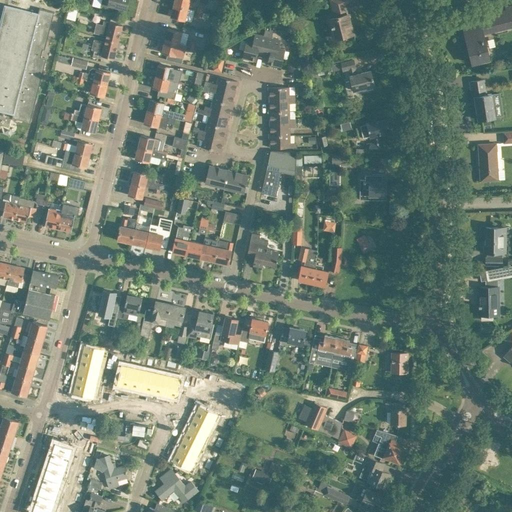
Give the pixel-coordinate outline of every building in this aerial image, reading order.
[(126,9),(128,0),(102,0),(100,7),(110,9),(111,5),(126,9)] [(174,0),(173,4),(187,8),(189,3),(189,0),(174,0)] [(357,0),(329,0),(333,9),(335,17),(329,19),(332,27),(335,38),(353,33),(348,14),(345,14),(344,7),(358,3),(357,0)] [(173,4),(170,16),(180,19),(184,20),(192,22),(195,10),(187,8),(173,4)] [(5,8),(0,26),(0,58),(43,69),(46,58),(41,56),(42,48),(45,49),(54,12),(39,8),(37,16),(5,8)] [(75,20),(78,12),(69,10),(67,17),(75,20)] [(472,63),(482,61),(491,58),(484,33),(497,30),(493,11),(477,15),(478,22),(462,26),(472,63)] [(96,23),(95,28),(120,34),(122,25),(104,20),(103,25),(96,23)] [(120,34),(95,28),(94,33),(106,36),(106,38),(118,42),(120,34)] [(168,28),(165,40),(179,43),(179,44),(186,45),(189,33),(182,32),(177,30),(168,28)] [(258,49),(264,51),(269,30),(265,29),(263,36),(255,34),(253,41),(246,40),(242,57),(256,60),(258,49)] [(269,30),(264,51),(270,52),(267,63),(281,66),(285,49),(278,48),(280,40),(271,38),(272,33),(269,32),(269,30)] [(116,49),(118,42),(106,38),(105,42),(94,39),(93,43),(116,49)] [(161,46),(160,49),(162,51),(162,52),(167,53),(166,59),(181,63),(183,56),(185,49),(193,52),(194,47),(188,46),(186,45),(179,44),(179,43),(165,40),(163,45),(161,46)] [(114,59),(116,49),(93,43),(91,49),(102,52),(102,53),(101,55),(114,59)] [(94,50),(93,56),(101,58),(101,55),(102,53),(102,52),(94,50)] [(217,55),(214,69),(223,71),(225,57),(217,55)] [(87,61),(73,57),(72,59),(69,58),(68,63),(71,64),(86,68),(87,61)] [(30,122),(43,69),(0,58),(0,109),(13,113),(12,117),(30,122)] [(353,59),(344,62),(341,62),(343,70),(348,68),(350,75),(354,90),(374,85),(371,70),(356,74),(354,67),(355,67),(353,59)] [(159,63),(156,75),(170,79),(179,82),(181,75),(171,73),(173,67),(159,63)] [(80,71),(79,77),(84,78),(93,81),(107,84),(110,72),(96,69),(93,68),(90,70),(89,73),(84,72),(80,71)] [(152,81),(151,85),(153,86),(153,87),(159,89),(157,95),(175,99),(176,93),(179,82),(170,79),(156,75),(155,81),(152,81)] [(205,81),(204,85),(234,92),(236,85),(236,84),(237,80),(219,76),(217,84),(205,81)] [(196,78),(194,85),(201,87),(202,80),(196,78)] [(484,79),(480,80),(470,81),(473,100),(475,100),(478,119),(488,118),(495,117),(492,93),(486,94),(484,79)] [(104,96),(107,84),(93,81),(90,92),(95,93),(104,96)] [(215,92),(213,100),(232,104),(234,92),(204,85),(202,91),(208,92),(208,91),(215,92)] [(269,91),(270,99),(294,99),(294,94),(289,94),(289,86),(270,87),(270,91),(269,91)] [(192,93),(186,98),(191,103),(196,97),(192,93)] [(150,99),(147,110),(161,114),(181,119),(183,113),(177,111),(177,112),(172,111),(172,112),(162,109),(164,102),(150,99)] [(270,99),(270,111),(289,111),(289,103),(294,103),(294,99),(270,99)] [(205,106),(205,110),(229,116),(232,104),(213,100),(211,107),(205,106)] [(75,109),(73,113),(75,114),(84,116),(98,120),(101,108),(92,105),(87,104),(81,103),(79,110),(75,109)] [(181,120),(181,119),(161,114),(147,110),(144,123),(166,128),(169,117),(181,120)] [(209,115),(207,123),(226,127),(229,116),(205,110),(204,114),(203,114),(209,115)] [(65,111),(64,117),(75,120),(83,122),(81,128),(86,129),(95,131),(96,130),(98,129),(99,126),(97,124),(98,120),(84,116),(75,114),(73,113),(70,112),(65,111)] [(270,111),(270,123),(295,123),(295,118),(289,118),(289,111),(270,111)] [(363,138),(370,136),(372,135),(374,143),(370,142),(368,150),(381,152),(383,144),(381,144),(378,134),(390,131),(387,118),(367,123),(360,125),(363,138)] [(177,133),(176,136),(176,137),(187,140),(192,123),(186,121),(183,134),(177,133)] [(198,132),(198,133),(223,139),(226,127),(207,123),(205,130),(199,129),(199,128),(194,127),(193,131),(198,132)] [(270,123),(270,135),(289,135),(289,127),(295,127),(295,123),(270,123)] [(60,136),(73,140),(74,133),(62,130),(60,136)] [(503,143),(511,142),(511,131),(503,132),(503,143)] [(221,147),(223,139),(198,133),(197,137),(203,139),(201,146),(219,151),(220,147),(221,147)] [(141,134),(138,147),(157,151),(160,139),(141,134)] [(289,142),(289,135),(270,135),(270,147),(280,147),(295,147),(295,142),(289,142)] [(183,158),(187,140),(176,137),(176,136),(175,136),(172,146),(182,148),(179,157),(183,158)] [(326,136),(318,138),(320,146),(328,144),(326,136)] [(53,140),(52,146),(66,150),(66,149),(67,143),(53,140)] [(78,140),(75,152),(89,155),(92,143),(83,141),(78,140)] [(495,143),(489,143),(479,144),(480,180),(497,179),(495,143)] [(166,160),(167,154),(138,147),(135,158),(145,161),(149,162),(151,156),(166,160)] [(66,150),(61,167),(79,171),(81,165),(87,167),(89,155),(75,152),(66,149),(66,150)] [(296,151),(271,150),(261,192),(276,195),(281,171),(295,174),(296,151)] [(25,154),(5,151),(3,162),(22,166),(25,154)] [(47,154),(45,162),(54,165),(56,156),(47,154)] [(304,155),(304,163),(321,163),(321,155),(304,155)] [(330,163),(329,185),(340,185),(340,164),(347,164),(348,155),(332,155),(332,163),(330,163)] [(2,164),(0,171),(0,182),(5,183),(9,165),(2,164)] [(205,182),(224,187),(229,169),(209,165),(205,182)] [(240,172),(229,169),(224,187),(244,192),(248,174),(246,174),(246,172),(242,171),(240,172)] [(131,172),(130,176),(132,178),(131,182),(145,186),(174,193),(175,187),(154,182),(156,175),(148,173),(148,174),(134,170),(134,171),(131,172)] [(360,180),(359,199),(370,199),(370,195),(386,195),(386,174),(371,174),(371,171),(364,171),(364,180),(360,180)] [(69,177),(67,186),(82,190),(85,181),(69,177)] [(39,187),(36,203),(43,204),(44,199),(47,183),(41,182),(40,187),(39,187)] [(142,198),(145,186),(131,182),(128,194),(142,198)] [(0,200),(0,199),(0,208),(3,210),(2,216),(15,218),(18,204),(20,196),(12,194),(10,202),(0,200)] [(339,204),(338,195),(328,196),(329,204),(339,204)] [(144,204),(169,210),(171,204),(146,197),(144,204)] [(179,198),(177,209),(186,211),(188,199),(179,198)] [(211,208),(223,210),(224,204),(213,201),(212,207),(211,208)] [(61,213),(58,228),(71,231),(75,216),(77,216),(79,207),(63,203),(61,213)] [(18,204),(15,218),(28,221),(29,215),(34,216),(36,207),(18,204)] [(138,214),(139,208),(125,205),(124,210),(138,214)] [(45,225),(58,228),(61,213),(56,211),(56,209),(49,208),(47,215),(45,225)] [(235,213),(225,211),(223,221),(233,223),(235,213)] [(149,231),(145,245),(160,248),(163,234),(164,227),(167,228),(169,219),(157,216),(155,223),(160,224),(159,226),(157,233),(149,231)] [(199,227),(206,229),(208,223),(209,218),(202,217),(199,227)] [(293,226),(292,244),(301,244),(302,227),(303,217),(297,217),(296,226),(293,226)] [(117,239),(132,242),(135,228),(126,226),(128,219),(122,218),(121,225),(117,239)] [(208,223),(206,229),(214,231),(215,224),(208,223)] [(175,237),(172,251),(186,254),(189,240),(191,232),(183,230),(183,227),(178,226),(176,237),(175,237)] [(502,257),(502,237),(502,227),(485,227),(485,242),(481,242),(481,252),(498,252),(498,258),(486,258),(486,264),(503,265),(503,257),(502,257)] [(135,228),(132,242),(145,245),(149,231),(135,228)] [(254,257),(253,265),(262,267),(263,262),(276,265),(279,251),(266,248),(268,240),(259,238),(260,234),(252,232),(247,255),(254,257)] [(366,238),(358,242),(364,252),(371,248),(366,238)] [(189,240),(186,254),(200,257),(203,243),(189,240)] [(217,246),(214,261),(228,264),(231,250),(231,249),(233,242),(227,241),(226,248),(217,246)] [(203,243),(200,257),(214,261),(217,246),(203,243)] [(332,258),(329,270),(339,272),(341,260),(342,247),(333,246),(332,258)] [(301,269),(298,279),(312,282),(316,264),(316,262),(315,262),(317,253),(317,250),(301,247),(299,258),(303,259),(301,269)] [(0,283),(7,285),(7,284),(8,278),(11,264),(0,261),(0,283)] [(8,278),(7,284),(18,286),(20,281),(24,282),(25,278),(26,274),(24,273),(25,267),(11,264),(8,278)] [(316,264),(312,282),(325,285),(327,275),(328,271),(322,270),(323,266),(316,264)] [(501,267),(480,271),(482,280),(497,277),(498,278),(503,277),(501,267)] [(29,287),(25,301),(25,304),(50,315),(55,294),(49,293),(51,286),(56,287),(59,275),(33,269),(31,279),(29,287)] [(29,287),(23,285),(19,300),(25,301),(29,287)] [(498,286),(481,287),(481,305),(479,305),(479,315),(481,315),(481,319),(493,319),(493,314),(498,314),(498,286)] [(99,296),(98,303),(101,304),(99,313),(110,316),(108,324),(114,325),(116,316),(119,305),(121,295),(115,294),(116,292),(104,289),(103,294),(102,296),(100,296),(99,296)] [(119,305),(116,316),(123,317),(127,318),(129,312),(138,314),(140,307),(142,297),(127,294),(125,306),(119,305)] [(19,300),(15,299),(10,309),(11,309),(49,319),(50,315),(25,304),(25,301),(19,300)] [(140,336),(148,338),(152,322),(166,325),(170,304),(156,301),(152,318),(144,317),(140,336)] [(170,304),(166,325),(174,327),(174,324),(180,326),(181,326),(182,319),(185,307),(170,304)] [(10,309),(1,307),(0,311),(0,317),(8,318),(11,309),(10,309)] [(11,309),(8,318),(0,317),(0,322),(11,324),(15,310),(11,309)] [(190,320),(187,336),(196,338),(198,330),(201,331),(200,336),(211,338),(214,324),(211,324),(213,313),(199,310),(197,321),(190,320)] [(14,324),(12,330),(20,332),(22,327),(18,325),(21,317),(17,316),(14,324)] [(213,344),(212,344),(212,347),(218,349),(220,339),(238,343),(240,334),(235,333),(238,319),(225,316),(221,335),(215,333),(213,344)] [(268,321),(252,318),(250,329),(242,327),(240,334),(238,343),(237,348),(246,349),(248,337),(264,341),(268,321)] [(33,321),(29,335),(43,339),(47,325),(33,321)] [(134,321),(133,330),(139,331),(141,322),(136,321),(134,321)] [(185,343),(189,327),(181,326),(180,326),(178,335),(179,335),(177,342),(185,343)] [(303,344),(304,340),(304,339),(306,330),(290,326),(290,328),(283,327),(280,339),(303,344)] [(20,332),(12,330),(10,336),(18,338),(20,332)] [(325,357),(332,358),(337,337),(325,334),(323,343),(313,341),(312,345),(312,346),(308,361),(315,363),(316,362),(323,364),(325,357)] [(29,335),(24,349),(39,353),(43,339),(29,335)] [(337,337),(332,358),(340,360),(348,362),(346,372),(351,373),(358,343),(349,341),(349,339),(337,337)] [(359,344),(357,354),(356,359),(364,361),(367,345),(359,344)] [(84,345),(81,357),(102,362),(105,349),(84,345)] [(161,358),(171,360),(172,353),(171,353),(172,348),(165,347),(164,351),(163,351),(161,358)] [(24,349),(20,362),(35,367),(39,353),(24,349)] [(265,369),(274,371),(278,351),(269,349),(265,369)] [(392,352),(392,362),(392,371),(406,371),(407,352),(392,352)] [(180,354),(173,358),(175,361),(181,363),(182,358),(180,354)] [(81,357),(78,369),(99,373),(102,362),(81,357)] [(11,360),(4,358),(2,364),(9,366),(11,360)] [(20,362),(16,376),(30,381),(35,367),(20,362)] [(122,364),(117,385),(129,388),(134,367),(122,364)] [(134,367),(129,388),(141,390),(146,370),(134,367)] [(78,369),(76,380),(96,385),(99,373),(78,369)] [(146,370),(141,390),(153,393),(157,372),(146,370)] [(157,372),(153,393),(164,396),(169,375),(157,372)] [(359,386),(361,375),(355,374),(353,385),(359,386)] [(169,375),(164,396),(176,398),(181,377),(169,375)] [(26,395),(30,381),(16,376),(15,382),(12,391),(26,395)] [(76,380),(73,393),(94,397),(96,385),(76,380)] [(262,386),(257,389),(261,396),(266,393),(262,386)] [(347,391),(328,387),(326,395),(345,399),(347,391)] [(305,423),(320,429),(326,415),(324,414),(327,407),(314,401),(312,407),(305,404),(299,417),(306,420),(305,423)] [(405,403),(395,403),(392,402),(391,423),(405,423),(405,403)] [(198,406),(193,417),(212,426),(218,415),(198,406)] [(326,415),(320,429),(338,438),(342,422),(326,415)] [(4,416),(0,428),(0,429),(14,434),(18,420),(4,416)] [(193,417),(188,428),(207,437),(212,426),(193,417)] [(188,428),(182,438),(202,448),(207,437),(188,428)] [(351,448),(357,434),(344,428),(338,441),(351,448)] [(398,435),(377,428),(374,434),(381,437),(374,454),(383,458),(384,455),(399,461),(404,448),(398,445),(399,443),(395,441),(398,435)] [(0,429),(0,445),(9,448),(14,434),(0,429)] [(149,442),(140,438),(137,444),(146,448),(149,442)] [(182,438),(177,449),(196,459),(202,448),(182,438)] [(57,443),(54,451),(72,457),(75,448),(57,443)] [(0,445),(0,460),(5,462),(9,448),(0,445)] [(177,449),(171,460),(191,470),(196,459),(177,449)] [(54,451),(52,460),(69,465),(72,457),(54,451)] [(104,470),(105,471),(108,482),(110,487),(119,484),(117,479),(127,476),(126,473),(127,472),(126,471),(125,471),(124,465),(116,468),(114,462),(111,462),(109,455),(101,457),(101,459),(95,459),(94,468),(100,468),(102,470),(104,470)] [(363,465),(359,474),(368,478),(367,480),(375,483),(384,487),(390,472),(382,469),(384,463),(375,459),(367,455),(364,463),(363,465)] [(453,459),(449,456),(442,467),(447,470),(453,459)] [(52,460),(49,468),(66,474),(69,465),(52,460)] [(278,463),(272,461),(268,470),(274,473),(278,463)] [(49,468),(46,477),(64,483),(66,474),(49,468)] [(256,468),(253,477),(258,479),(257,481),(263,483),(264,482),(269,483),(273,475),(267,473),(268,471),(262,468),(261,470),(256,468)] [(182,482),(177,477),(171,469),(160,477),(165,483),(155,490),(162,498),(170,492),(174,489),(183,501),(198,489),(191,481),(185,486),(182,482)] [(46,477),(43,485),(61,491),(64,483),(46,477)] [(103,482),(88,477),(87,479),(90,480),(88,486),(100,490),(103,482)] [(43,485),(40,494),(58,500),(61,491),(43,485)] [(324,494),(346,503),(349,495),(327,486),(324,494)] [(381,494),(366,488),(363,496),(358,494),(356,500),(371,506),(370,508),(375,510),(378,503),(380,502),(382,498),(381,495),(381,494)] [(102,496),(92,493),(91,493),(89,499),(86,498),(81,511),(103,511),(104,510),(96,507),(97,503),(99,503),(102,496)] [(40,494),(38,502),(55,508),(58,500),(40,494)] [(202,511),(213,511),(216,506),(198,499),(195,509),(202,511)] [(38,502),(35,511),(37,511),(53,511),(55,508),(38,502)] [(147,511),(169,511),(171,508),(157,502),(154,508),(149,506),(147,511)]
